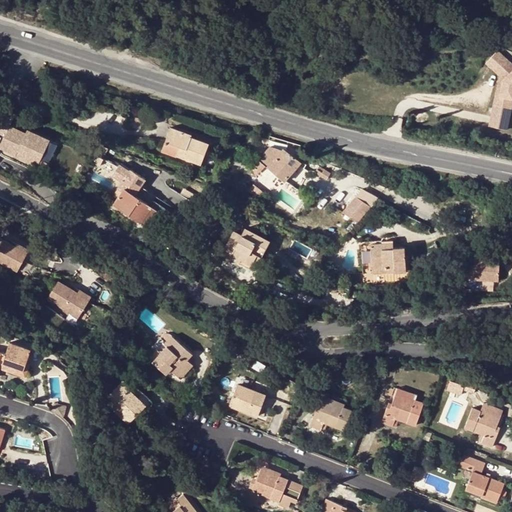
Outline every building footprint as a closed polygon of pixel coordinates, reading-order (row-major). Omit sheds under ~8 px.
[(495,129),(511,136),(511,134),(511,57),(501,66),(508,75),(511,73),(511,74),(511,97),(508,96),(495,129)] [(11,126),(15,117),(3,112),(0,118),(0,133),(6,136),(0,149),(17,156),(19,152),(30,157),(28,162),(39,166),(42,160),(51,140),(28,130),(26,133),(11,126)] [(132,128),(142,129),(143,119),(133,118),(132,128)] [(184,156),(183,159),(202,165),(209,144),(192,138),(193,136),(171,128),(163,152),(177,157),(177,156),(178,154),(184,156)] [(108,150),(99,145),(95,154),(103,158),(108,150)] [(273,185),(279,178),(284,182),(301,162),(286,151),(282,151),(272,147),(260,161),(275,175),(269,182),(273,185)] [(19,152),(17,156),(28,162),(30,157),(19,152)] [(50,164),(42,160),(39,166),(47,170),(50,164)] [(125,189),(135,196),(146,179),(130,169),(128,172),(117,166),(111,177),(122,183),(118,189),(122,192),(125,189)] [(374,177),(371,182),(383,188),(385,183),(374,177)] [(372,208),(379,200),(364,188),(359,197),(372,208)] [(135,196),(125,189),(122,192),(119,198),(114,205),(149,229),(159,213),(135,196)] [(345,212),(359,223),(372,208),(359,197),(345,212)] [(242,236),(266,250),(270,242),(247,229),(242,236)] [(242,261),(251,266),(254,261),(257,255),(262,258),(266,250),(242,236),(234,232),(222,255),(231,260),(232,256),(242,261)] [(0,260),(15,269),(25,250),(13,243),(0,236),(0,260)] [(13,243),(25,250),(27,246),(14,240),(13,243)] [(407,272),(405,249),(394,250),(383,250),(383,244),(371,244),(372,268),(395,267),(395,272),(407,272)] [(242,261),(232,256),(231,260),(240,265),(242,261)] [(463,279),(498,280),(499,259),(486,259),(464,258),(463,279)] [(47,298),(79,316),(90,298),(78,291),(58,280),(47,298)] [(78,291),(90,298),(92,295),(80,287),(78,291)] [(271,336),(268,340),(276,345),(279,341),(271,336)] [(166,344),(171,350),(157,366),(164,372),(168,368),(172,372),(178,377),(191,364),(188,361),(193,354),(173,337),(166,344)] [(0,362),(24,371),(27,363),(32,350),(11,343),(7,355),(0,352),(0,362)] [(153,363),(157,366),(171,350),(168,347),(153,363)] [(32,365),(27,363),(24,371),(0,362),(0,370),(27,379),(32,365)] [(181,380),(194,366),(191,364),(178,377),(181,380)] [(172,372),(168,368),(164,372),(169,376),(172,372)] [(124,381),(104,401),(129,424),(136,417),(139,420),(150,408),(150,407),(151,405),(151,403),(150,401),(146,405),(131,391),(132,389),(130,387),(124,381)] [(239,385),(230,405),(258,416),(266,396),(239,385)] [(146,405),(150,401),(150,400),(149,398),(137,388),(136,387),(134,386),(132,386),(130,387),(132,389),(131,391),(146,405)] [(392,407),(396,394),(416,401),(418,395),(395,388),(389,406),(392,407)] [(320,412),(325,400),(344,408),(346,401),(324,392),(317,410),(320,412)] [(392,407),(389,406),(383,422),(396,427),(399,420),(417,427),(425,404),(416,401),(396,394),(392,407)] [(320,412),(317,410),(311,425),(324,430),(327,424),(345,431),(353,412),(344,408),(325,400),(320,412)] [(56,413),(60,415),(63,418),(68,407),(53,403),(50,410),(52,411),(56,413)] [(500,420),(502,416),(483,408),(481,412),(500,420)] [(494,448),(500,432),(496,431),(498,426),(500,420),(481,412),(473,409),(466,428),(483,434),(480,442),(494,448)] [(147,431),(154,439),(173,432),(157,421),(147,431)] [(483,499),(497,504),(500,497),(502,491),(505,484),(482,475),(486,465),(464,456),(460,467),(473,473),(466,490),(484,496),(483,499)] [(261,469),(281,477),(282,474),(262,466),(261,469)] [(281,477),(261,469),(257,479),(255,484),(252,482),(245,498),(259,503),(262,496),(266,498),(279,503),(278,505),(289,509),(292,501),(297,503),(303,486),(281,477)] [(66,478),(58,481),(61,491),(69,488),(66,478)] [(484,496),(466,490),(465,492),(483,499),(484,496)] [(171,511),(195,511),(183,495),(177,500),(176,499),(167,506),(171,511)] [(346,511),(341,510),(343,506),(327,499),(321,511),(346,511)]
